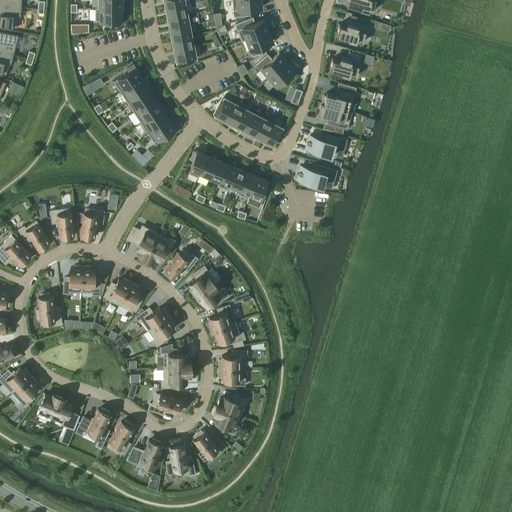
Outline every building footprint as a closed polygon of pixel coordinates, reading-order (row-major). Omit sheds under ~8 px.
[(262,7),(260,0),(232,0),(233,10),(238,10),(238,16),(252,14),(252,8),(262,7)] [(347,0),(346,3),(354,6),(353,8),(362,10),(363,8),(373,11),(375,0),(347,0)] [(185,3),(166,8),(168,18),(188,14),(185,3)] [(21,16),(21,7),(0,5),(0,25),(17,28),(18,16),(21,16)] [(122,8),(95,8),(95,20),(114,20),(114,24),(122,24),(122,8)] [(188,14),(168,18),(170,29),(190,25),(188,14)] [(339,26),(336,35),(341,36),(341,39),(347,40),(348,40),(348,38),(363,42),(367,26),(368,24),(362,23),(363,18),(352,15),(351,20),(349,19),(348,20),(349,20),(347,26),(339,23),(339,26)] [(269,30),(264,19),(255,23),(253,17),(235,24),(242,41),(247,39),(246,39),(269,30)] [(376,21),(374,26),(389,31),(390,25),(376,21)] [(190,25),(170,29),(172,39),(192,35),(190,25)] [(273,41),(269,30),(246,39),(247,39),(253,56),(266,51),(263,45),(273,41)] [(0,51),(14,55),(19,35),(0,31),(0,51)] [(192,35),(172,39),(174,50),(194,46),(192,35)] [(196,57),(194,46),(174,50),(177,61),(196,57)] [(11,64),(14,55),(0,51),(0,72),(6,75),(9,64),(11,64)] [(29,51),(27,59),(33,60),(35,53),(29,51)] [(269,76),(287,61),(279,52),(272,59),(268,54),(255,64),(267,78),(269,77),(269,76)] [(342,72),(356,76),(361,59),(342,53),(340,60),(333,58),(329,69),(335,70),(334,73),(341,75),(342,72)] [(295,70),(287,61),(269,76),(269,77),(277,86),(295,70)] [(121,91),(143,77),(134,64),(127,68),(129,71),(114,81),(121,91)] [(127,101),(149,87),(143,77),(121,91),(127,101)] [(83,86),(87,94),(97,87),(94,81),(83,86)] [(134,111),(156,97),(149,87),(127,101),(134,111)] [(292,101),(297,103),(302,90),(296,88),(292,101)] [(322,100),(321,103),(352,111),(350,111),(355,93),(339,89),(337,95),(327,92),(326,95),(324,94),(322,100)] [(140,121),(163,107),(156,97),(134,111),(140,121)] [(225,120),(234,102),(224,97),(215,114),(225,120)] [(235,125),(244,107),(234,102),(225,120),(235,125)] [(352,111),(321,103),(318,114),(329,117),(327,123),(347,129),(352,111)] [(8,106),(4,113),(9,116),(13,109),(8,106)] [(147,132),(169,117),(163,107),(140,121),(147,132)] [(244,130),(253,112),(244,107),(235,125),(244,130)] [(254,135),(263,117),(253,112),(244,130),(254,135)] [(178,130),(169,117),(147,132),(154,142),(169,132),(171,135),(178,130)] [(263,139),(273,122),(263,117),(254,135),(263,139)] [(281,130),(283,127),(273,122),(263,139),(273,145),(277,138),(278,139),(282,131),(281,130)] [(308,143),(306,148),(336,156),(342,137),(325,132),(324,138),(310,135),(309,140),(308,139),(308,140),(309,140),(308,142),(307,142),(307,143),(308,143)] [(142,165),(147,160),(137,150),(132,154),(142,165)] [(198,177),(208,155),(197,150),(197,151),(194,150),(190,159),(193,160),(188,172),(198,177)] [(209,179),(218,159),(208,155),(198,177),(199,177),(200,175),(209,179)] [(218,185),(228,163),(218,159),(209,179),(219,183),(218,185)] [(299,173),(298,178),(332,188),(338,169),(322,164),(316,162),(315,169),(310,167),(301,165),(300,170),(299,170),(300,170),(299,173),(298,173),(299,173)] [(228,190),(238,167),(228,163),(218,185),(228,190)] [(238,194),(247,172),(238,167),(228,190),(229,190),(229,188),(238,191),(238,194)] [(248,198),(257,176),(247,172),(238,194),(248,198)] [(268,180),(257,176),(248,198),(249,196),(262,201),(267,189),(265,188),(268,180)] [(184,188),(177,184),(174,189),(181,193),(184,188)] [(70,212),(69,208),(60,209),(51,210),(52,222),(58,222),(60,235),(62,235),(63,238),(72,237),(71,234),(74,234),(72,212),(70,212)] [(103,222),(104,211),(97,210),(86,208),(85,213),(84,212),(83,213),(77,212),(76,220),(82,221),(80,234),(83,234),(83,237),(92,238),(92,235),(95,236),(97,221),(103,222)] [(36,220),(28,226),(25,227),(24,225),(18,229),(25,239),(30,236),(38,248),(40,247),(42,249),(49,244),(48,242),(50,240),(38,222),(36,220)] [(146,256),(158,234),(147,227),(146,227),(142,225),(140,229),(135,226),(129,237),(139,243),(137,248),(139,249),(138,252),(146,256)] [(168,253),(175,240),(169,237),(168,239),(158,234),(146,256),(154,260),(155,258),(158,259),(163,250),(168,253)] [(30,254),(16,238),(15,239),(12,235),(3,244),(3,243),(0,246),(0,257),(5,262),(10,257),(12,255),(20,264),(30,254)] [(207,243),(203,248),(209,253),(213,247),(207,243)] [(189,254),(189,255),(182,249),(179,253),(178,252),(165,269),(167,270),(165,273),(172,278),(174,276),(175,277),(184,266),(188,269),(197,257),(192,253),(191,255),(189,254)] [(82,291),(83,265),(74,264),(74,267),(71,267),(70,277),(64,277),(63,292),(70,292),(70,290),(72,290),(80,290),(80,291),(82,291)] [(100,279),(94,279),(95,269),(91,268),(91,265),(83,265),(82,291),(83,291),(91,291),(93,291),(93,294),(99,294),(100,279)] [(195,296),(214,282),(207,271),(208,270),(204,265),(194,272),(197,277),(189,283),(192,287),(190,289),(195,296)] [(119,304),(131,281),(124,277),(122,280),(119,278),(115,285),(111,283),(104,296),(119,304)] [(137,288),(138,285),(131,281),(119,304),(129,310),(130,308),(136,310),(142,299),(136,296),(140,290),(137,288)] [(221,292),(214,282),(195,296),(199,302),(202,301),(205,305),(213,299),(217,303),(229,295),(225,289),(221,292)] [(6,295),(7,293),(0,291),(0,305),(4,307),(4,304),(7,305),(9,296),(6,295)] [(48,291),(38,292),(39,295),(36,296),(38,306),(36,306),(37,314),(39,314),(40,317),(43,316),(44,321),(54,320),(54,324),(61,323),(59,306),(53,307),(51,293),(48,294),(48,291)] [(208,321),(210,329),(235,321),(229,304),(217,308),(219,314),(209,317),(211,320),(208,321)] [(148,329),(169,314),(164,307),(162,309),(160,306),(152,312),(148,307),(136,316),(140,322),(142,320),(148,329)] [(174,321),(169,314),(148,329),(155,339),(153,340),(157,345),(169,337),(166,332),(174,326),(172,323),(174,321)] [(72,328),(73,320),(64,320),(65,329),(72,328)] [(239,333),(235,321),(210,329),(213,337),(216,336),(217,341),(227,338),(229,343),(245,338),(243,332),(239,333)] [(111,330),(108,336),(114,339),(117,333),(111,330)] [(120,340),(116,343),(121,348),(125,345),(120,340)] [(0,347),(0,365),(2,365),(1,363),(7,360),(8,362),(13,360),(13,358),(14,357),(13,355),(16,354),(12,345),(10,346),(9,344),(0,347)] [(190,367),(189,358),(186,358),(186,354),(176,354),(176,348),(172,348),(166,348),(161,348),(161,355),(164,355),(164,367),(190,367)] [(219,359),(219,367),(245,367),(245,356),(247,356),(247,349),(232,349),(232,355),(222,355),(222,359),(219,359)] [(0,378),(12,392),(31,374),(25,368),(23,370),(20,366),(12,373),(8,369),(0,376),(0,378)] [(190,376),(190,367),(164,367),(164,380),(162,380),(162,387),(177,387),(177,380),(187,380),(187,376),(190,376)] [(245,368),(245,367),(219,367),(219,376),(222,376),(222,378),(232,378),(232,384),(245,384),(245,378),(242,378),(242,368),(245,368)] [(30,393),(38,386),(34,382),(37,380),(31,374),(12,392),(25,406),(34,397),(30,393)] [(134,382),(130,395),(136,397),(140,383),(134,382)] [(69,427),(69,426),(74,413),(68,410),(71,403),(65,401),(66,399),(52,393),(52,396),(46,393),(40,407),(54,412),(52,418),(61,421),(60,421),(62,422),(62,424),(67,426),(69,427)] [(184,402),(181,401),(181,399),(161,393),(160,394),(156,393),(153,403),(150,402),(148,408),(162,413),(164,407),(177,411),(178,410),(181,411),(184,402)] [(220,398),(217,406),(236,414),(240,403),(245,405),(247,399),(236,394),(233,400),(224,396),(223,399),(220,398)] [(232,425),(236,414),(217,406),(213,414),(216,415),(215,419),(224,423),(222,429),(234,433),(236,427),(232,425)] [(83,417),(78,426),(90,431),(99,436),(101,436),(105,438),(108,433),(104,431),(111,415),(109,414),(110,411),(102,407),(100,410),(98,409),(92,421),(83,417)] [(61,439),(61,440),(69,443),(75,428),(80,415),(74,413),(69,426),(69,427),(67,426),(62,439),(61,439)] [(123,422),(121,421),(110,439),(121,446),(119,450),(124,453),(130,443),(126,440),(133,428),(131,427),(133,424),(124,419),(123,422)] [(203,432),(201,429),(194,435),(195,437),(193,439),(202,450),(199,453),(204,460),(208,457),(207,456),(217,448),(220,451),(227,447),(219,437),(213,441),(207,433),(205,430),(203,432)] [(133,448),(128,459),(151,469),(153,464),(154,465),(162,445),(160,444),(161,441),(152,438),(151,440),(149,439),(144,452),(133,448)] [(181,441),(172,442),(172,445),(170,446),(172,459),(166,460),(168,473),(188,470),(188,473),(195,472),(192,456),(186,457),(184,443),(181,444),(181,441)] [(237,441),(233,446),(239,451),(243,446),(237,441)] [(160,475),(153,473),(148,486),(157,489),(160,475)]
